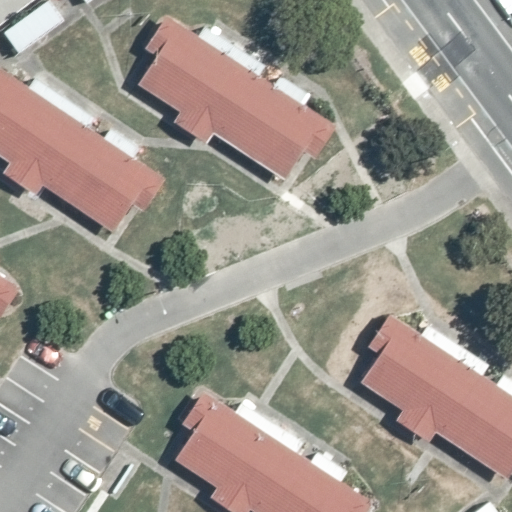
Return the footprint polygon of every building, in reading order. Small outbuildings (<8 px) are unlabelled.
[(49,0),(34,0),(0,24),(0,27),(16,51),(62,18),(49,0)] [(335,121),(181,18),(141,78),(190,111),(184,119),(213,138),(218,129),(296,180),(335,121)] [(164,162),(15,60),(0,82),(0,137),(21,152),(15,161),(42,179),(47,170),(123,222),(164,162)] [(0,303),(21,271),(0,256),(0,303)] [(511,466),(511,398),(394,320),(354,380),(400,410),(393,419),(425,439),(430,431),(503,480),(511,466)] [(364,511),(375,496),(219,397),(180,458),(223,485),(217,495),(244,511),(252,511),(256,507),(263,511),(364,511)] [(468,511),(501,511),(489,496),(468,511)]
